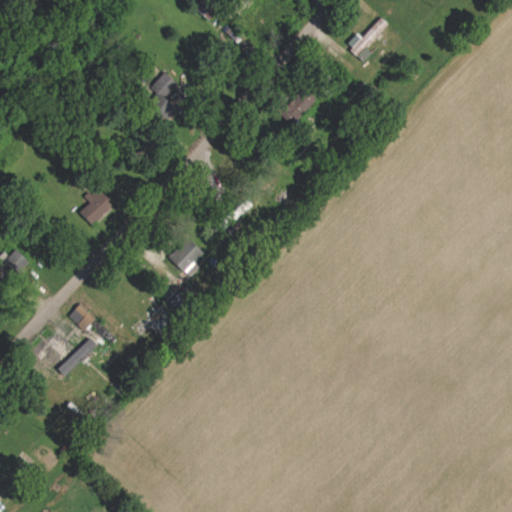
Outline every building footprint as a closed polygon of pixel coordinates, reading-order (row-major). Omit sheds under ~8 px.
[(347,48),(365,63),(372,54),(368,51),(382,35),(390,25),(381,19),(363,40),(357,35),(347,48)] [(150,91),(168,107),(184,90),(166,74),(150,91)] [(317,99),(303,89),(282,117),(296,128),(317,99)] [(203,255),(189,240),(169,257),(183,273),(203,255)] [(29,263),(17,251),(1,268),(13,279),(29,263)] [(96,321),(80,306),(69,318),(85,333),(96,321)] [(35,357),(55,375),(73,357),(53,338),(35,357)]
